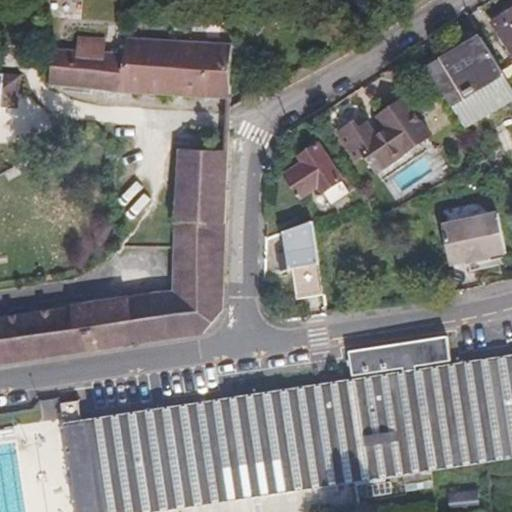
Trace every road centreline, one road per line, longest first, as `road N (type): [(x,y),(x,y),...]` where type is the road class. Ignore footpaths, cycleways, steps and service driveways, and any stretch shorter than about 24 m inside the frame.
road 1 (residential): [(241,346),(247,153),(256,133),(461,0)]
road 2 (residential): [(511,303),(241,346)]
road 3 (residential): [(0,384),(241,346)]
